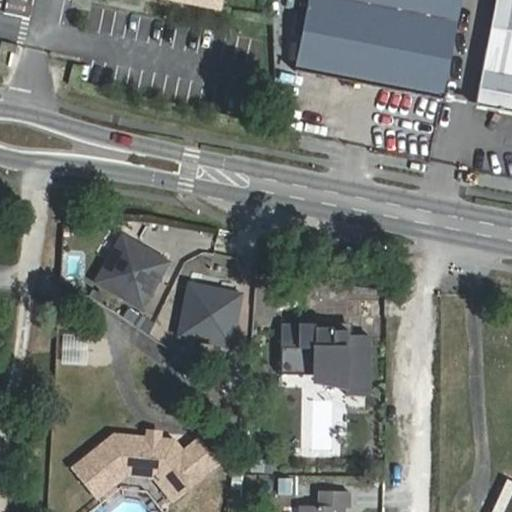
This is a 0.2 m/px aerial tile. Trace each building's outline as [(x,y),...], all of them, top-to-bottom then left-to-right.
[(463,0),(310,0),(298,69),(444,98),(463,0)] [(511,0),(498,0),(478,104),(511,110),(511,0)] [(162,262),(117,238),(93,284),(139,307),(162,262)] [(246,297),(196,286),(186,336),(236,347),(246,297)] [(287,327),(286,370),(304,370),(304,376),(318,376),(319,376),(352,383),(351,391),(351,395),(376,395),(377,337),(353,337),(353,332),(338,332),(339,328),(319,328),(319,333),(306,333),(306,328),(287,327)] [(318,376),(316,383),(351,391),(352,383),(319,376),(318,376)] [(176,435),(121,432),(79,466),(104,496),(130,475),(158,476),(178,498),(223,456),(201,432),(186,446),(176,435)] [(511,511),(511,480),(509,479),(493,511),(511,511)] [(356,492),(326,492),(326,507),(308,507),(307,511),(350,511),(351,509),(356,509),(356,492)]
